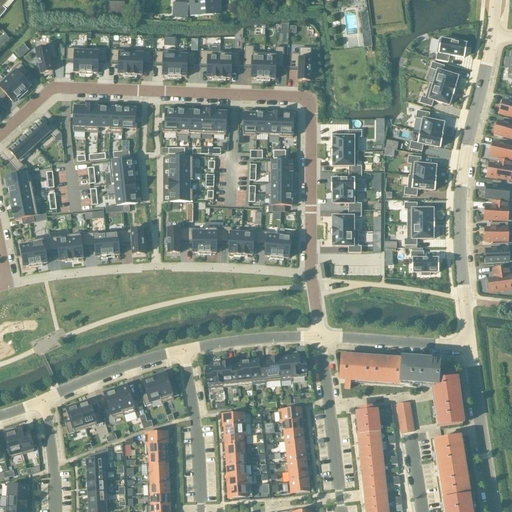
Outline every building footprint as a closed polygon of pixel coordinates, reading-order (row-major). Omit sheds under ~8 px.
[(188,0),(189,17),(190,17),(221,15),(220,0),(188,0)] [(123,3),(107,2),(107,15),(122,16),(123,3)] [(370,33),(362,34),(364,49),(371,48),(370,33)] [(6,34),(3,37),(8,43),(11,40),(9,38),(6,34)] [(436,54),(435,61),(448,63),(449,56),(463,59),(466,45),(458,44),(458,41),(451,40),(451,42),(441,41),(438,54),(436,54)] [(46,49),(35,51),(37,60),(35,61),(37,68),(38,68),(40,75),(52,72),(49,60),(57,59),(54,44),(45,46),(46,49)] [(244,47),(244,67),(251,67),(251,80),(256,80),(256,82),(263,82),(264,53),(253,53),(253,47),(244,47)] [(264,53),(263,82),(269,82),(269,80),(274,81),(275,68),(283,68),(283,48),(274,48),(274,54),(264,53)] [(67,49),(66,61),(74,61),(73,74),(79,74),(78,76),(86,76),(86,52),(87,50),(67,49)] [(86,52),(86,76),(92,76),(92,74),(97,75),(98,62),(105,63),(106,51),(97,50),(97,53),(86,52)] [(111,51),(111,63),(118,63),(118,75),(123,76),(123,77),(130,78),(131,51),(111,51)] [(131,51),(130,78),(136,78),(136,76),(141,76),(142,64),(149,64),(150,52),(131,51)] [(167,79),(174,79),(175,56),(164,55),(164,53),(155,52),(155,64),(162,65),(162,77),(167,77),(167,79)] [(200,52),(199,66),(207,66),(206,79),(212,79),(212,81),(219,81),(220,53),(200,52)] [(175,53),(174,79),(180,80),(181,78),(186,78),(186,66),(194,66),(194,54),(175,53)] [(220,53),(219,81),(225,81),(225,80),(230,80),(231,67),(238,68),(239,53),(220,53)] [(291,54),(290,69),(298,69),(297,81),(309,82),(310,75),(311,75),(312,67),(310,67),(310,55),(291,54)] [(432,63),(430,70),(437,72),(432,86),(453,92),(457,78),(442,73),(444,67),(432,63)] [(19,64),(6,77),(23,96),(28,92),(26,91),(30,88),(22,78),(28,73),(19,64)] [(18,101),(23,96),(7,79),(0,85),(0,98),(4,94),(13,104),(17,100),(18,101)] [(421,97),(419,104),(431,108),(433,102),(448,107),(453,92),(432,86),(428,100),(421,97)] [(511,98),(510,98),(508,104),(502,102),(499,115),(511,118),(511,98)] [(74,106),(73,133),(85,133),(86,107),(86,108),(81,108),(81,106),(74,106)] [(86,107),(85,133),(97,134),(98,108),(93,108),(93,107),(86,107)] [(98,108),(97,134),(98,134),(98,129),(109,129),(109,134),(110,109),(98,108)] [(110,109),(109,134),(121,135),(122,108),(115,108),(115,109),(110,109)] [(123,108),(122,108),(121,130),(136,130),(136,123),(134,123),(135,108),(127,108),(127,109),(123,109),(123,108)] [(163,124),(162,134),(176,134),(176,137),(177,110),(177,111),(173,111),(173,110),(165,110),(164,124),(163,124)] [(177,110),(176,137),(188,137),(189,112),(185,112),(185,110),(177,110)] [(201,112),(200,135),(212,136),(213,112),(206,111),(206,112),(201,112)] [(417,111),(415,119),(422,120),(420,132),(441,136),(443,124),(428,121),(429,114),(417,111)] [(189,112),(188,137),(189,137),(189,135),(200,135),(201,112),(189,112)] [(213,112),(212,136),(225,136),(226,112),(218,112),(218,113),(214,113),(214,112),(213,112)] [(244,114),(243,137),(255,137),(256,113),(256,114),(244,114)] [(256,113),(255,137),(256,137),(256,135),(267,135),(267,138),(268,115),(264,115),(264,113),(256,113)] [(268,115),(267,138),(279,138),(280,114),(273,114),(273,115),(268,115)] [(280,114),(279,138),(292,139),(293,115),(285,114),(285,115),(285,116),(281,115),(281,114),(280,114)] [(511,121),(505,119),(503,125),(497,123),(494,136),(511,140),(511,121)] [(31,131),(24,137),(34,148),(49,134),(54,139),(60,134),(51,124),(46,129),(40,123),(35,127),(31,131)] [(348,137),(332,137),(332,152),(353,152),(353,138),(361,138),(361,131),(348,131),(348,137)] [(410,142),(409,150),(421,152),(423,145),(439,149),(442,137),(441,136),(420,132),(417,144),(410,142)] [(10,164),(7,167),(15,175),(18,172),(23,167),(20,164),(29,155),(28,153),(34,148),(24,137),(23,136),(17,141),(19,142),(8,152),(14,158),(9,162),(10,164)] [(511,161),(511,142),(500,140),(499,146),(492,144),(490,157),(511,161)] [(353,152),(332,152),(332,167),(348,168),(348,174),(361,174),(361,167),(353,167),(353,152)] [(408,157),(407,165),(414,165),(413,177),(434,179),(436,167),(420,165),(420,158),(408,157)] [(192,159),(169,159),(169,170),(194,170),(192,170),(192,159)] [(132,161),(109,163),(110,175),(133,172),(132,161)] [(511,182),(511,163),(496,161),(495,167),(489,166),(487,178),(511,182)] [(279,163),(266,163),(266,174),(291,174),(292,174),(292,167),(291,167),(291,163),(279,163)] [(194,170),(169,170),(169,181),(194,181),(194,170)] [(133,172),(110,175),(111,185),(134,183),(133,172)] [(14,176),(5,178),(6,185),(7,185),(8,189),(31,184),(28,173),(14,176)] [(291,174),(266,174),(268,174),(268,185),(292,185),(292,178),(291,178),(291,174)] [(348,180),(331,180),(331,192),(332,192),(354,192),(354,181),(361,181),(361,174),(348,174),(348,180)] [(404,188),(404,196),(416,197),(417,190),(434,192),(435,179),(434,179),(413,177),(412,189),(404,188)] [(194,181),(169,181),(169,192),(192,192),(192,181),(194,181)] [(510,202),(511,186),(511,183),(493,182),(492,188),(486,187),(485,200),(510,202)] [(134,183),(111,185),(111,186),(114,185),(115,196),(135,194),(134,183)] [(8,189),(7,189),(9,196),(9,195),(10,200),(33,195),(31,184),(8,189)] [(292,185),(268,185),(271,185),(270,196),(291,196),(291,191),(292,191),(292,185)] [(192,192),(169,192),(169,203),(192,203),(192,192)] [(354,192),(332,192),(332,205),(348,205),(348,211),(360,211),(361,204),(354,204),(354,192)] [(135,194),(115,196),(116,207),(122,206),(136,205),(136,204),(135,194)] [(10,200),(9,200),(10,206),(11,206),(12,210),(37,205),(35,205),(33,195),(10,200)] [(291,196),(270,196),(270,207),(272,207),(284,207),(291,207),(291,202),(292,202),(292,196),(291,196)] [(484,221),(510,223),(511,204),(491,203),(491,209),(485,208),(484,221)] [(417,204),(404,204),(404,211),(411,211),(411,225),(433,225),(433,210),(417,210),(417,204)] [(12,210),(13,217),(14,221),(21,220),(33,218),(39,216),(37,205),(12,210)] [(348,217),(332,217),(332,232),(353,232),(353,218),(360,218),(360,211),(348,211),(348,217)] [(33,218),(21,220),(22,226),(34,223),(33,218)] [(484,243),(507,243),(507,230),(506,230),(506,224),(491,224),(491,230),(484,230),(484,243)] [(411,240),(404,240),(404,246),(417,246),(417,240),(433,240),(433,225),(411,225),(411,240)] [(204,230),(204,256),(210,256),(210,254),(216,255),(216,242),(223,242),(223,228),(222,230),(204,230)] [(223,228),(223,242),(229,243),(228,255),(233,255),(233,257),(240,258),(242,231),(241,231),(241,234),(231,233),(231,228),(223,228)] [(167,239),(165,239),(165,247),(167,247),(167,254),(179,254),(179,242),(186,242),(186,229),(167,230),(167,239)] [(194,230),(186,229),(186,242),(192,242),(192,254),(197,254),(197,256),(204,256),(204,230),(204,232),(194,232),(194,230)] [(124,231),(105,233),(107,259),(114,259),(114,257),(119,256),(118,244),(124,243),(124,231)] [(143,231),(124,231),(124,243),(131,243),(131,256),(144,255),(143,248),(145,248),(145,240),(143,240),(143,231)] [(242,231),(240,258),(247,258),(247,256),(252,256),(253,244),(259,244),(259,245),(260,232),(242,231)] [(276,260),(279,237),(268,236),(268,233),(260,232),(259,245),(266,245),(264,257),(270,258),(270,260),(276,260)] [(353,232),(332,232),(332,247),(348,248),(348,254),(360,254),(360,247),(353,247),(353,232)] [(105,233),(86,235),(88,247),(94,246),(95,258),(100,258),(101,260),(107,259),(105,233)] [(86,235),(67,237),(71,263),(78,262),(77,260),(83,260),(81,247),(88,247),(86,235)] [(49,237),(31,240),(35,268),(42,267),(41,265),(47,264),(45,252),(51,251),(49,237)] [(49,237),(51,251),(58,250),(59,263),(64,262),(65,264),(71,263),(67,237),(50,239),(49,237)] [(290,238),(279,237),(276,260),(283,261),(283,259),(288,260),(290,245),(291,245),(291,240),(290,240),(290,238)] [(20,248),(19,249),(20,254),(21,254),(23,268),(28,267),(29,269),(35,268),(31,240),(30,240),(31,245),(20,246),(20,248)] [(491,251),(485,251),(485,264),(508,263),(508,262),(511,262),(511,243),(507,244),(491,245),(491,251)] [(423,252),(410,252),(410,260),(412,260),(412,274),(422,274),(422,277),(429,277),(429,274),(437,274),(437,260),(423,259),(423,252)] [(511,267),(492,270),(494,280),(487,281),(488,283),(486,283),(487,292),(489,292),(489,294),(511,290),(511,267)] [(290,358),(289,358),(291,381),(292,381),(292,380),(306,378),(304,360),(298,360),(298,357),(296,358),(296,356),(290,357),(290,358)] [(283,359),(278,359),(280,383),(291,381),(289,358),(288,358),(288,357),(283,358),(283,359)] [(341,357),(339,380),(355,381),(356,358),(341,357)] [(269,363),(264,364),(266,384),(266,382),(279,381),(280,383),(278,359),(276,360),(276,358),(270,359),(271,360),(269,360),(269,363)] [(356,358),(355,381),(370,382),(371,359),(356,358)] [(371,359),(370,382),(385,384),(386,361),(371,359)] [(250,362),(249,362),(251,386),(266,384),(264,364),(258,364),(258,361),(256,362),(256,360),(250,361),(250,362)] [(386,361),(385,384),(400,385),(401,360),(401,362),(386,361)] [(401,360),(400,385),(400,383),(415,385),(416,361),(401,360)] [(241,366),(235,366),(237,387),(251,386),(249,362),(248,362),(248,361),(242,362),(242,363),(240,363),(241,366)] [(416,361),(415,385),(430,386),(431,363),(416,361)] [(222,365),(220,365),(223,389),(237,387),(235,366),(229,367),(229,364),(228,364),(227,363),(222,364),(222,365)] [(431,363),(430,386),(433,386),(433,382),(438,382),(439,363),(431,363)] [(212,369),(206,369),(208,390),(223,389),(220,365),(219,365),(219,364),(213,364),(213,366),(212,366),(212,369)] [(155,378),(154,378),(162,405),(174,401),(179,399),(175,385),(169,387),(165,374),(163,375),(163,374),(155,377),(155,378)] [(146,395),(141,396),(145,410),(162,405),(154,378),(152,379),(152,378),(144,380),(144,381),(142,382),(146,395)] [(438,382),(433,382),(433,386),(435,398),(458,395),(456,379),(438,382)] [(117,390),(115,391),(122,412),(123,417),(135,413),(133,408),(126,387),(124,388),(124,387),(117,389),(116,389),(116,390),(117,390)] [(106,394),(104,394),(111,416),(122,412),(115,391),(114,391),(113,390),(105,393),(106,394)] [(458,395),(435,398),(437,413),(460,410),(458,395)] [(78,406),(77,406),(85,430),(96,426),(102,424),(99,413),(93,415),(89,402),(87,403),(86,402),(79,404),(79,405),(78,406)] [(408,404),(396,405),(401,434),(413,432),(408,404)] [(70,422),(65,424),(68,435),(85,430),(77,406),(76,406),(76,405),(72,407),(68,408),(68,409),(66,410),(70,422)] [(362,413),(357,413),(359,434),(358,434),(366,511),(386,511),(376,411),(370,412),(370,408),(362,409),(362,413)] [(300,410),(278,412),(279,422),(281,422),(301,420),(301,421),(302,421),(300,410)] [(460,410),(437,413),(439,428),(462,425),(460,410)] [(244,415),(222,416),(222,428),(224,428),(223,427),(245,425),(244,415)] [(301,420),(281,422),(283,432),(302,430),(301,421),(301,420)] [(245,425),(223,427),(224,428),(224,437),(246,436),(245,425)] [(17,431),(15,431),(22,456),(22,453),(33,450),(27,428),(25,429),(25,428),(17,430),(17,431)] [(302,430),(283,432),(284,443),(303,440),(302,430)] [(6,434),(4,435),(11,459),(22,456),(15,431),(14,432),(14,431),(6,433),(6,434)] [(167,434),(145,435),(145,445),(166,444),(167,445),(168,445),(167,434)] [(246,436),(224,437),(225,447),(246,446),(246,436)] [(447,440),(435,442),(444,501),(445,511),(469,511),(468,499),(468,498),(459,438),(447,440)] [(303,440),(284,443),(285,453),(304,451),(303,440)] [(166,444),(145,445),(146,456),(167,454),(167,445),(166,444)] [(246,446),(225,447),(225,458),(244,456),(247,456),(246,446)] [(304,451),(285,453),(286,463),(305,461),(304,451)] [(167,454),(146,456),(146,457),(148,457),(148,465),(146,465),(146,466),(167,465),(167,454)] [(244,456),(225,458),(226,468),(245,467),(244,456)] [(88,461),(86,461),(87,472),(103,471),(103,472),(106,472),(106,471),(106,460),(102,460),(95,461),(88,461)] [(305,461),(286,463),(287,474),(307,471),(305,461)] [(167,465),(146,466),(147,476),(168,475),(167,465)] [(245,467),(226,468),(227,478),(248,477),(247,467),(245,467)] [(103,471),(87,472),(87,483),(103,482),(107,482),(106,472),(103,472),(103,471)] [(288,482),(286,483),(286,484),(289,484),(308,482),(307,471),(287,474),(288,482)] [(168,475),(147,476),(147,477),(149,477),(149,485),(147,486),(147,487),(168,486),(168,475)] [(248,477),(227,478),(227,489),(251,487),(251,486),(249,486),(248,477)] [(103,482),(87,483),(88,494),(104,493),(108,493),(107,482),(103,482)] [(289,484),(286,484),(288,494),(309,492),(308,482),(289,484)] [(6,497),(6,498),(8,498),(27,499),(27,498),(26,498),(27,495),(27,494),(27,492),(27,491),(27,489),(27,488),(22,487),(14,487),(9,487),(7,486),(6,497)] [(168,486),(147,487),(148,497),(169,496),(168,486)] [(251,487),(227,489),(228,499),(249,498),(251,498),(251,487)] [(104,493),(88,494),(89,505),(105,504),(106,504),(108,504),(108,493),(104,493)] [(148,506),(146,506),(146,507),(169,506),(169,496),(148,497),(148,506)] [(6,508),(26,510),(26,505),(26,503),(26,502),(26,500),(27,499),(8,498),(6,498),(6,508)]
